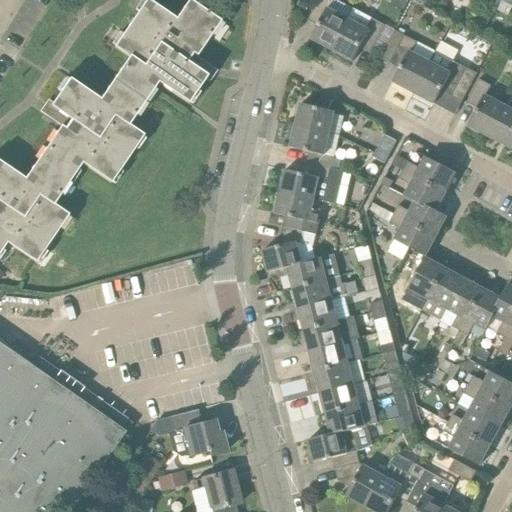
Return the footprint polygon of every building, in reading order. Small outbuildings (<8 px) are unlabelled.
[(176,20),(147,0),(146,0),(114,47),(128,58),(126,62),(157,83),(187,104),(206,76),(190,65),(194,59),(221,22),(189,0),(176,20)] [(311,39),(333,51),(354,10),(336,0),(319,0),(311,16),(321,21),(311,39)] [(496,11),(501,2),(501,0),(486,0),(484,5),(496,11)] [(385,25),(372,18),(354,10),(333,51),(353,61),(363,43),(373,49),(385,25)] [(473,64),(481,46),(449,32),(441,50),(473,64)] [(415,94),(431,62),(413,53),(418,43),(404,36),(390,64),(400,69),(393,83),(415,94)] [(477,73),(453,62),(437,53),(431,62),(415,94),(435,105),(444,86),(465,97),(477,73)] [(157,83),(126,62),(123,66),(122,65),(99,99),(69,79),(50,107),(73,122),(70,126),(67,130),(61,126),(25,179),(0,162),(0,249),(5,243),(34,262),(67,215),(52,204),(80,163),(110,183),(143,135),(128,125),(157,83)] [(489,137),(505,105),(486,95),(491,86),(479,80),(466,103),(477,109),(468,127),(489,137)] [(459,109),(463,97),(444,91),(441,103),(459,109)] [(330,135),(335,112),(301,104),(296,126),(330,135)] [(511,108),(505,105),(489,137),(508,147),(511,139),(511,108)] [(331,171),(334,157),(325,155),(330,135),(296,126),(291,148),(310,152),(307,164),(331,171)] [(384,164),(396,142),(384,136),(372,158),(384,164)] [(457,173),(425,157),(420,169),(408,163),(403,171),(446,193),(457,173)] [(342,174),(331,171),(307,164),(304,175),(286,170),(281,191),(315,200),(334,204),(342,174)] [(436,212),(446,193),(403,171),(399,179),(410,185),(405,194),(436,212)] [(316,235),(318,223),(310,222),(315,200),(281,191),(276,214),(294,218),(292,229),(286,228),(310,234),(316,235)] [(436,212),(405,194),(403,197),(414,203),(410,211),(399,206),(394,214),(436,237),(447,217),(436,212)] [(425,257),(436,237),(394,214),(390,223),(400,228),(395,240),(425,257)] [(307,245),(310,234),(286,228),(282,246),(264,251),(269,273),(303,264),(303,263),(298,242),(307,245)] [(339,277),(333,255),(303,263),(303,264),(269,273),(289,269),(294,288),(339,277)] [(422,311),(445,269),(425,258),(408,289),(420,296),(414,306),(422,311)] [(361,271),(373,268),(371,259),(359,263),(361,271)] [(363,279),(375,276),(373,268),(361,271),(363,279)] [(447,310),(464,279),(445,269),(422,311),(431,315),(436,305),(447,310)] [(341,284),(339,277),(294,288),(299,310),(333,301),(349,297),(345,283),(341,284)] [(452,327),(454,328),(461,331),(484,289),(464,279),(447,310),(457,316),(452,327)] [(501,299),(484,289),(461,331),(467,335),(468,336),(474,325),(486,332),(494,318),(511,286),(508,284),(501,299)] [(506,338),(511,326),(511,286),(494,318),(503,323),(497,333),(506,338)] [(304,331),(338,322),(333,301),(299,310),(304,331)] [(372,313),(385,310),(382,301),(370,304),(372,313)] [(374,321),(387,318),(385,310),(372,313),(374,321)] [(310,351),(359,339),(353,318),(338,322),(304,331),(310,351)] [(511,326),(506,338),(501,347),(510,351),(511,345),(511,326)] [(461,331),(454,344),(460,347),(467,335),(461,331)] [(315,372),(349,364),(364,360),(359,339),(310,351),(315,372)] [(383,355),(395,352),(393,343),(381,346),(383,355)] [(45,376),(0,344),(0,510),(76,398),(59,386),(58,386),(62,379),(49,370),(45,376)] [(385,363),(397,360),(395,352),(383,355),(385,363)] [(439,354),(433,365),(439,369),(445,358),(439,354)] [(320,393),(355,385),(349,364),(315,372),(320,393)] [(511,406),(511,383),(490,372),(485,382),(473,377),(469,386),(511,408),(511,406)] [(326,414),(360,405),(355,385),(320,393),(326,414)] [(394,396),(406,393),(404,385),(392,388),(394,396)] [(501,427),(511,408),(469,386),(464,394),(476,401),(470,411),(501,427)] [(400,420),(412,417),(406,393),(394,396),(400,420)] [(0,511),(69,511),(125,432),(76,398),(0,510),(0,511)] [(331,435),(369,426),(377,424),(371,402),(360,405),(326,414),(331,435)] [(501,427),(470,411),(465,421),(453,415),(448,424),(490,446),(501,427)] [(201,426),(197,413),(172,417),(156,421),(151,431),(159,437),(175,433),(184,431),(191,456),(191,457),(208,452),(210,457),(227,453),(222,434),(218,435),(215,422),(201,426)] [(403,432),(415,427),(412,417),(400,420),(403,432)] [(480,466),(490,446),(448,424),(444,432),(455,439),(449,450),(480,466)] [(360,464),(357,453),(374,447),(369,426),(331,435),(308,441),(314,464),(332,459),(335,469),(360,464)] [(408,446),(418,441),(413,429),(403,433),(408,446)] [(471,483),(477,472),(454,460),(449,471),(471,483)] [(363,465),(360,464),(335,469),(338,481),(353,478),(356,480),(346,497),(367,508),(384,476),(364,465),(363,465)] [(408,503),(420,481),(409,474),(391,465),(384,476),(367,508),(374,511),(389,511),(398,497),(408,503)] [(160,492),(188,485),(184,471),(157,478),(160,492)] [(240,504),(232,471),(195,482),(197,490),(203,489),(209,509),(209,511),(237,511),(236,505),(240,504)] [(430,486),(420,481),(408,503),(416,508),(413,511),(441,511),(445,506),(452,492),(432,481),(430,486)] [(150,511),(151,501),(141,500),(139,511),(150,511)]
